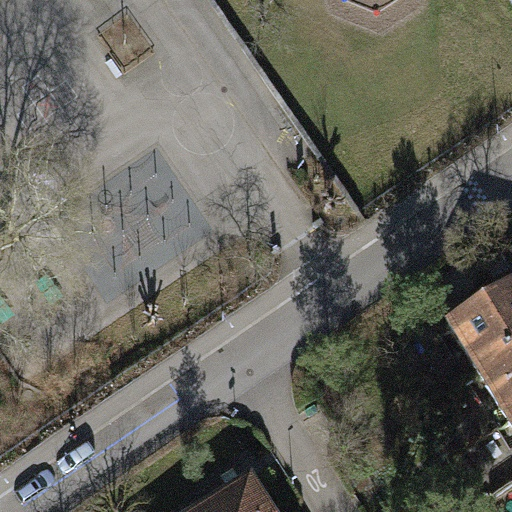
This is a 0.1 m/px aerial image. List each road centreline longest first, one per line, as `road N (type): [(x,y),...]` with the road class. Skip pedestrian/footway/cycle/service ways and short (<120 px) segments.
road 1 (residential): [(511,174),(244,367)]
road 2 (residential): [(244,367),(33,511)]
road 3 (residential): [(244,367),(332,511)]
